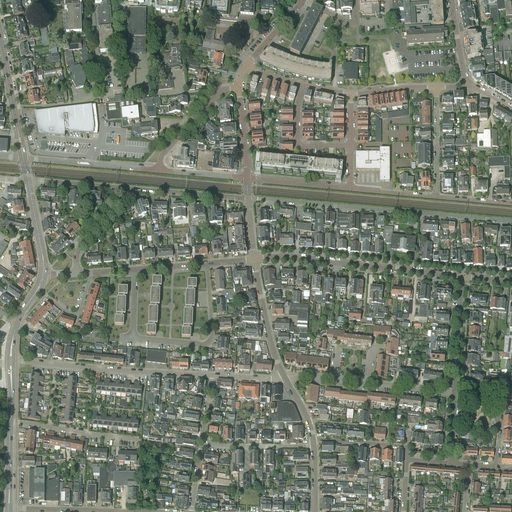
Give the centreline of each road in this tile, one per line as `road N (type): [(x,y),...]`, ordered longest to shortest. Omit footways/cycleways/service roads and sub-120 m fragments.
road 1 (residential): [(248,198),(511,221)]
road 2 (residential): [(212,376),(11,362)]
road 3 (residential): [(415,271),(253,257)]
road 4 (residential): [(207,262),(209,340),(133,340)]
road 5 (residential): [(149,511),(10,509)]
road 6 (residential): [(23,158),(158,171)]
road 7 (residential): [(140,440),(12,423)]
road 8 (residential): [(253,257),(286,380)]
road 9 (residential): [(248,198),(125,188)]
road 10 (residential): [(158,171),(217,94),(238,88)]
